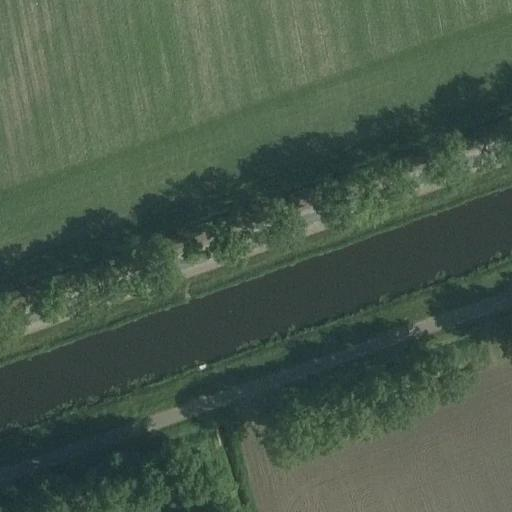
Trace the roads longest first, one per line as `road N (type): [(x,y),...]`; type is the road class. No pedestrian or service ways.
road 1 (unclassified): [(0,331),(511,152)]
road 2 (unclassified): [(511,295),(200,405)]
road 3 (unclassified): [(0,476),(200,405)]
